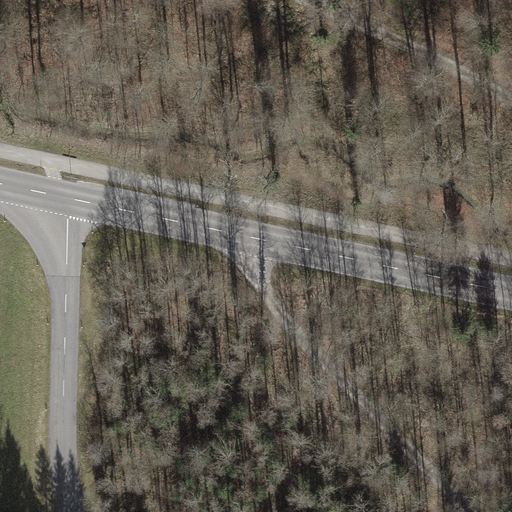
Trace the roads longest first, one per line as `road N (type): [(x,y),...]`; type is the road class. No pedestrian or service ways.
road 1 (tertiary): [(72,201),(511,295)]
road 2 (track): [(255,242),(269,301),(462,511)]
road 3 (unclassified): [(75,511),(63,446),(72,201)]
road 4 (track): [(511,93),(302,0)]
